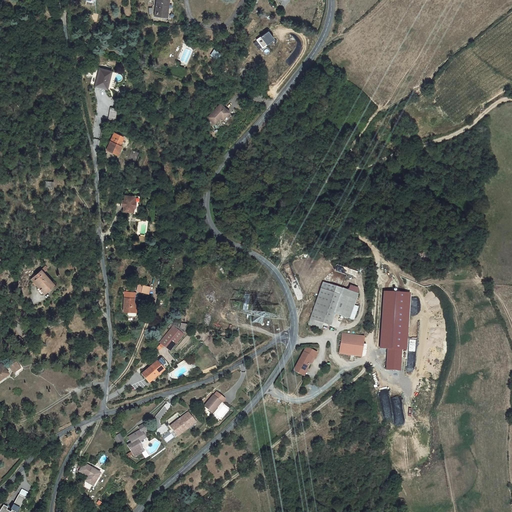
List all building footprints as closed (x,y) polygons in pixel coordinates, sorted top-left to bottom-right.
[(166,18),(169,0),(157,0),(155,17),(166,18)] [(273,41),(267,33),(255,41),(261,49),(269,44),(273,41)] [(217,60),(221,53),(214,49),(210,56),(217,60)] [(112,72),(100,69),(95,87),(107,90),(112,72)] [(223,121),(229,114),(221,106),(208,118),(214,125),(221,119),(223,121)] [(121,146),(124,138),(116,135),(108,151),(118,156),(122,147),(121,146)] [(132,150),(129,159),(137,162),(140,152),(132,150)] [(125,206),(125,211),(135,212),(135,214),(140,214),(141,203),(142,196),(136,196),(136,198),(126,197),(125,203),(127,203),(127,206),(125,206)] [(290,264),(284,266),(288,278),(294,276),(290,264)] [(35,272),(26,280),(39,294),(48,285),(38,274),(41,271),(40,270),(36,272),(35,272)] [(310,323),(320,327),(324,315),(327,316),(342,322),(347,310),(351,298),(335,292),(323,288),(310,323)] [(135,304),(136,295),(126,293),(125,313),(128,313),(128,316),(128,317),(129,318),(135,318),(136,317),(137,317),(137,316),(138,305),(135,304)] [(347,310),(342,322),(346,323),(351,311),(347,310)] [(174,324),(168,331),(175,336),(180,329),(174,324)] [(363,357),(365,336),(342,333),(339,354),(363,357)] [(20,340),(16,344),(21,348),(25,344),(20,340)] [(315,357),(305,351),(295,369),(303,373),(306,367),(309,368),(312,363),(311,362),(315,357)] [(172,365),(165,357),(145,374),(152,383),(172,365)] [(16,364),(10,368),(16,377),(22,372),(16,364)] [(0,386),(10,379),(3,368),(0,369),(0,386)] [(219,394),(216,391),(213,395),(212,395),(203,406),(212,412),(220,401),(216,398),(219,394)] [(169,426),(177,435),(188,427),(188,424),(193,420),(187,412),(169,426)] [(142,431),(143,433),(150,429),(147,424),(140,428),(142,431)] [(143,433),(142,431),(129,438),(132,443),(128,445),(135,457),(146,451),(143,444),(148,442),(143,433)] [(121,434),(114,436),(118,446),(125,444),(121,434)] [(84,482),(90,486),(92,482),(94,484),(98,477),(101,479),(105,473),(99,470),(98,473),(83,464),(78,472),(87,478),(84,482)] [(95,489),(101,479),(98,477),(94,484),(92,482),(90,486),(95,489)] [(18,511),(26,499),(19,496),(11,511),(12,511),(11,511),(8,511),(7,511),(8,509),(4,506),(3,509),(3,508),(0,511),(18,511)]
